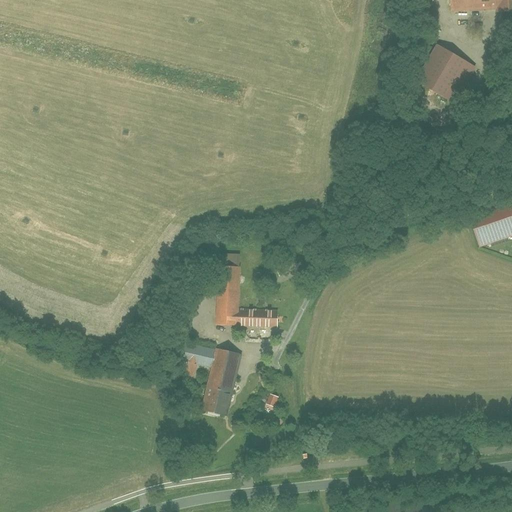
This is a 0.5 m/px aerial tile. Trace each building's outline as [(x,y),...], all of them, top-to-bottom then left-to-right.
[(511,0),(453,0),(454,13),(511,9),(511,0)] [(435,93),(463,107),(481,72),(425,44),(417,61),(444,75),(435,93)] [(511,206),(470,221),(480,249),(511,237),(511,206)] [(274,266),(281,281),(299,273),(292,257),(274,266)] [(217,329),(282,330),(282,308),(242,308),(242,260),(218,260),(217,329)] [(228,419),(241,354),(189,343),(185,362),(209,367),(200,413),(228,419)] [(266,395),(265,407),(276,409),(278,397),(266,395)]
